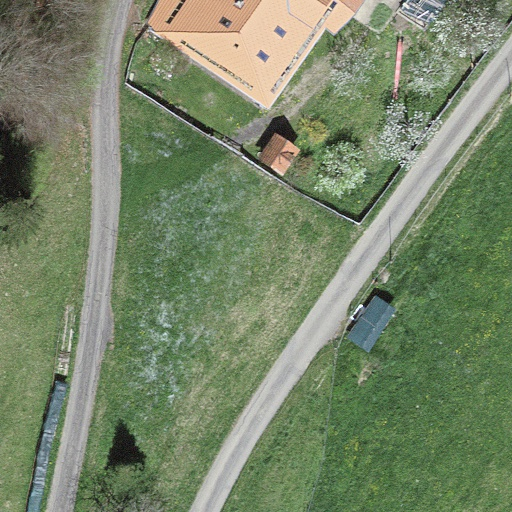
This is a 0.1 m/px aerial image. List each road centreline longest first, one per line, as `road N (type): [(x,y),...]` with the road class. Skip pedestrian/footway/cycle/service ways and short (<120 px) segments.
road 1 (track): [(511,60),(311,334),(205,511)]
road 2 (track): [(58,511),(107,223),(104,87),(119,0)]
road 3 (track): [(106,188),(185,167),(277,115),(383,0)]
